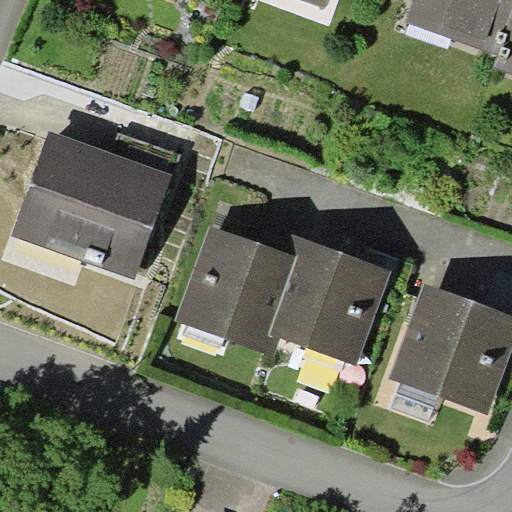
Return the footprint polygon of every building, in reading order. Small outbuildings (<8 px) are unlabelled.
[(511,0),(411,0),(405,19),(486,52),(487,49),(498,52),(511,9),(511,0)] [(511,73),(511,9),(498,52),(493,66),(511,73)] [(112,153),(49,130),(10,236),(135,281),(174,175),(112,153)] [(119,133),(112,153),(174,175),(181,155),(119,133)] [(227,340),(274,356),(281,337),(270,333),(298,256),(286,251),(210,224),(175,320),(187,324),(227,340)] [(286,251),(298,256),(270,333),(281,337),(357,364),(391,270),(292,234),(286,251)] [(511,348),(511,315),(425,283),(390,379),(399,382),(444,398),(488,414),(511,348)] [(223,351),(227,340),(187,324),(182,335),(223,351)] [(440,408),(444,398),(399,382),(395,391),(440,408)]
